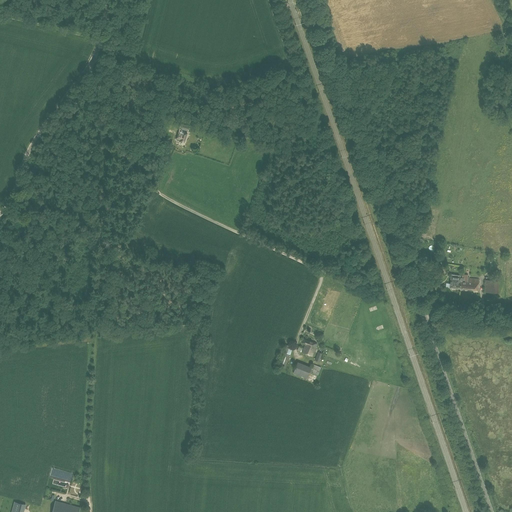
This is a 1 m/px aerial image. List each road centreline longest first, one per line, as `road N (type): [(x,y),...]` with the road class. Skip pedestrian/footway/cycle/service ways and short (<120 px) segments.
road 1 (tertiary): [(491,511),(310,0)]
road 2 (unclassified): [(294,346),(324,271),(143,181),(110,134),(94,58)]
road 3 (tertiary): [(0,211),(37,136),(94,58)]
